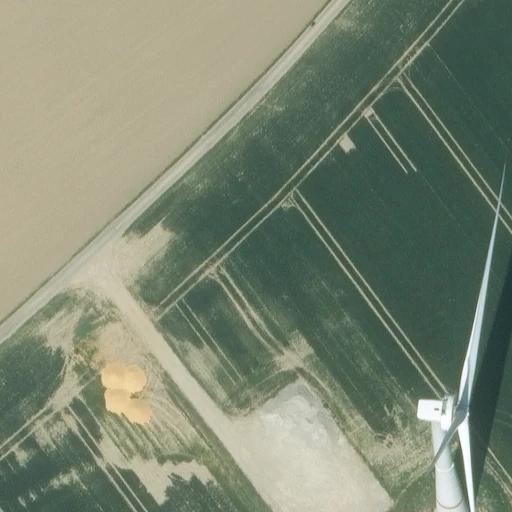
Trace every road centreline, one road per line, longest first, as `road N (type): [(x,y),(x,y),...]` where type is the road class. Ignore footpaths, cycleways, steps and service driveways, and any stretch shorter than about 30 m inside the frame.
road 1 (unclassified): [(0,343),(124,232),(346,0)]
road 2 (track): [(378,484),(190,394),(67,283)]
